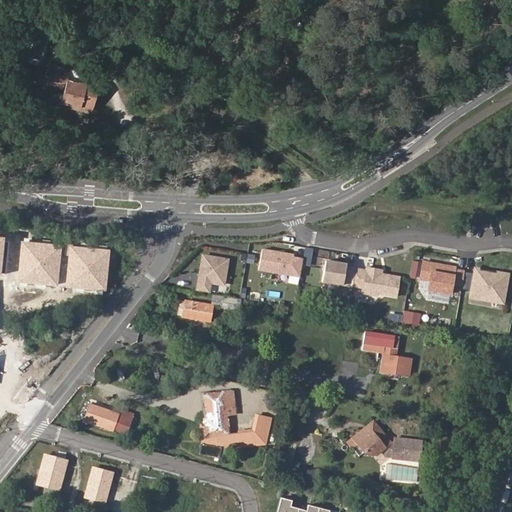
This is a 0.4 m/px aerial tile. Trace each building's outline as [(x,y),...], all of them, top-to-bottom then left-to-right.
[(66,77),(69,69),(47,63),(41,84),(61,90),(58,101),(70,104),(81,107),(80,110),(86,112),(94,108),(98,89),(84,85),(85,82),(66,77)] [(87,74),(69,69),(66,77),(85,82),(87,74)] [(59,246),(19,242),(15,281),(54,285),(59,246)] [(110,251),(70,246),(66,286),(106,290),(110,251)] [(301,277),(303,259),(294,258),(294,255),(262,251),(259,271),(301,277)] [(199,289),(209,291),(211,281),(224,284),(228,259),(204,255),(199,289)] [(335,263),(326,261),(323,282),(354,286),(356,268),(346,267),(347,264),(338,263),(338,265),(335,264),(335,263)] [(455,268),(423,264),(421,281),(430,282),(429,291),(452,295),(453,285),(463,286),(465,273),(455,271),(455,268)] [(363,292),(377,294),(380,292),(397,294),(400,275),(385,273),(385,275),(381,275),(382,273),(382,269),(366,267),(363,292)] [(505,303),(509,274),(476,269),(475,274),(465,273),(463,286),(463,288),(473,290),(472,298),(505,303)] [(238,312),(241,300),(224,297),(222,309),(238,312)] [(183,302),(180,318),(210,323),(213,308),(183,302)] [(418,324),(419,312),(403,310),(402,323),(418,324)] [(409,378),(411,359),(395,357),(397,338),(363,333),(361,350),(382,353),(380,373),(409,378)] [(225,394),(224,391),(203,394),(206,418),(201,418),(203,441),(213,440),(214,449),(240,446),(241,448),(262,446),(267,420),(253,417),(250,433),(239,434),(239,437),(230,438),(227,408),(234,407),(233,393),(225,394)] [(91,404),(85,422),(126,436),(134,413),(122,409),(120,414),(91,404)] [(301,438),(307,422),(293,417),(287,434),(301,438)] [(376,421),(355,437),(366,451),(381,451),(386,446),(390,452),(424,452),(424,437),(397,438),(397,442),(392,442),(376,421)] [(45,455),(37,484),(58,490),(66,461),(45,455)] [(92,469),(84,498),(106,503),(114,475),(92,469)] [(294,502),(282,499),(278,511),(331,511),(310,506),(308,511),(292,508),(294,502)]
